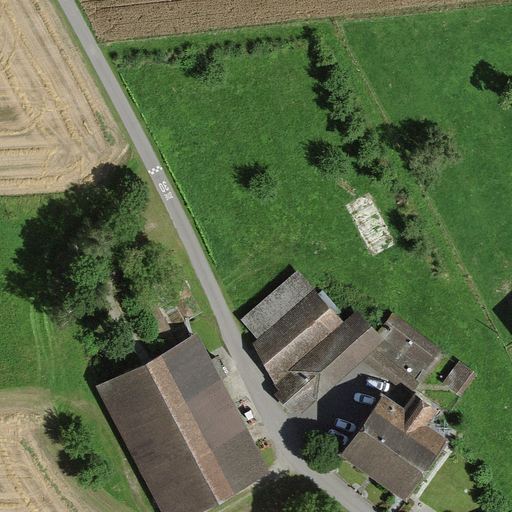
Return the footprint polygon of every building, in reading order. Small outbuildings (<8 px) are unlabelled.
[(299,270),(242,321),(261,343),(252,351),(303,408),(381,339),(357,313),(346,323),(299,270)] [(424,330),(468,356),(484,328),(441,302),(424,330)] [(441,350),(395,314),(379,334),(426,370),(441,350)] [(196,337),(104,386),(171,511),(179,511),(265,467),(196,337)] [(415,381),(373,349),(364,359),(407,392),(415,381)] [(477,373),(459,363),(446,384),(464,394),(477,373)] [(381,395),(344,450),(408,493),(444,438),(428,427),(441,408),(416,391),(403,409),(381,395)]
